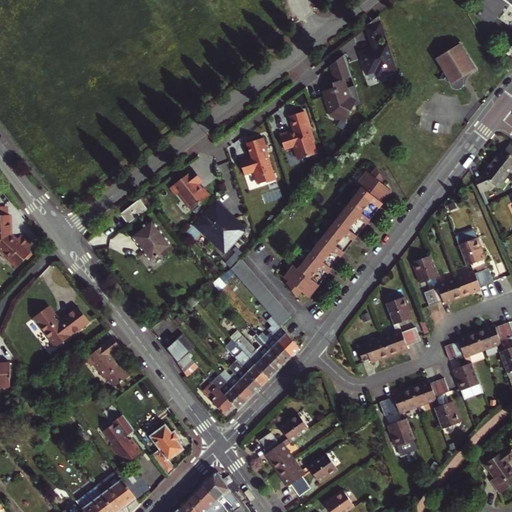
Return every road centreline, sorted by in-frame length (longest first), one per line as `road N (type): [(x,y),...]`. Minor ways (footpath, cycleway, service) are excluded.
road 1 (residential): [(60,237),(370,0)]
road 2 (tertiary): [(313,350),(495,116)]
road 3 (residential): [(65,244),(221,446)]
road 4 (residential): [(313,350),(347,382),(371,383),(426,361),(452,319),(511,296)]
road 5 (tertiary): [(221,446),(313,350)]
